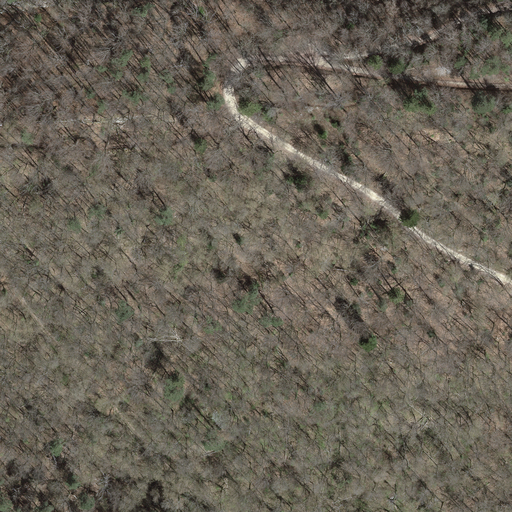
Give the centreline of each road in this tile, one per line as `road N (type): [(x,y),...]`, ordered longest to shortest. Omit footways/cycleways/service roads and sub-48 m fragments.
road 1 (track): [(387,77),(257,56),(238,62),(229,95),(239,116),(351,181),(439,245)]
road 2 (track): [(511,6),(460,17),(430,36),(315,60)]
road 3 (track): [(511,85),(387,77)]
